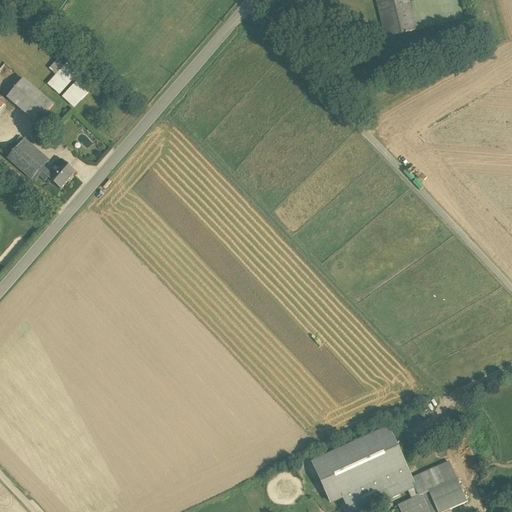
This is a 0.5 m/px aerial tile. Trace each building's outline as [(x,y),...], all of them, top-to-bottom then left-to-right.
[(376,0),(384,38),(415,31),(409,4),(407,0),(376,0)] [(455,0),(424,0),(409,4),(415,31),(460,20),(455,0)] [(77,74),(67,64),(60,58),(49,69),(56,76),(48,85),(59,95),(77,74)] [(54,106),(23,80),(7,99),(37,125),(54,106)] [(89,92),(78,81),(63,97),(74,107),(89,92)] [(33,148),(24,140),(17,147),(27,156),(33,148)] [(27,156),(17,147),(8,159),(35,182),(39,177),(45,182),(48,179),(47,178),(50,175),(36,163),(27,156)] [(43,156),(33,148),(27,156),(36,163),(43,156)] [(75,173),(62,161),(50,175),(47,178),(48,179),(61,190),(75,173)] [(388,429),(313,464),(331,503),(343,497),(406,468),(388,429)] [(448,463),(411,479),(415,487),(414,487),(419,497),(425,494),(428,493),(457,480),(448,463)] [(406,468),(343,497),(349,511),(359,511),(409,490),(414,487),(415,487),(411,479),(406,468)] [(457,480),(428,493),(437,511),(447,511),(468,503),(457,480)] [(409,490),(414,500),(419,497),(414,487),(409,490)] [(402,505),(405,511),(428,511),(432,510),(425,494),(419,497),(414,500),(402,505)]
